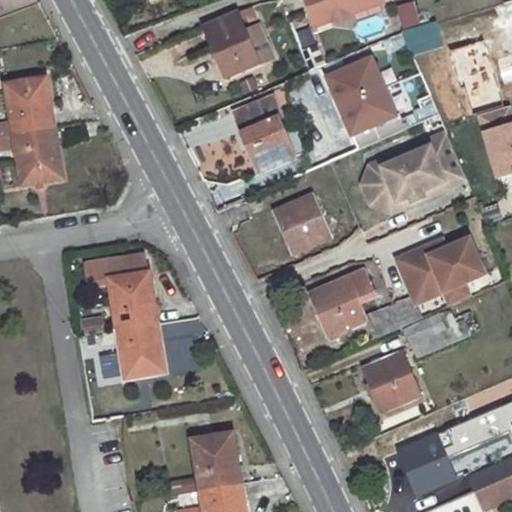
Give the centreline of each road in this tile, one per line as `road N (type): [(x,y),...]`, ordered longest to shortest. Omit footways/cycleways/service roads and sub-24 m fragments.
road 1 (tertiary): [(331,511),(178,206)]
road 2 (residential): [(49,231),(99,511)]
road 3 (tertiary): [(178,206),(71,0)]
road 4 (residential): [(49,231),(178,206)]
